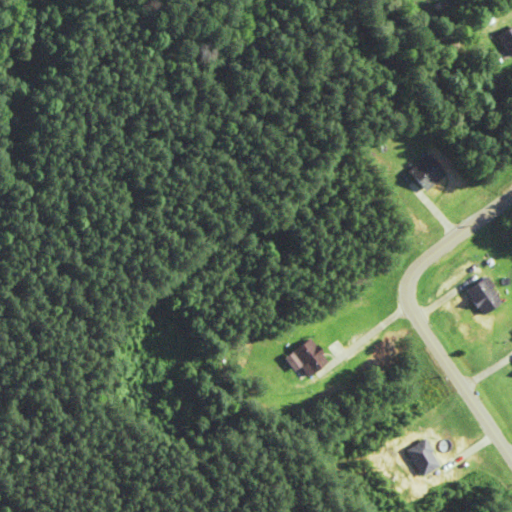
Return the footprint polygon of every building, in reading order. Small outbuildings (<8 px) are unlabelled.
[(504,57),(511,51),(511,28),(508,23),(489,35),(504,57)] [(400,172),(420,192),(438,173),(419,154),(400,172)] [(464,291),(483,315),(501,300),(482,276),(464,291)] [(330,362),(313,337),(293,351),(310,376),(330,362)] [(442,466),(428,439),(408,449),(422,476),(442,466)]
